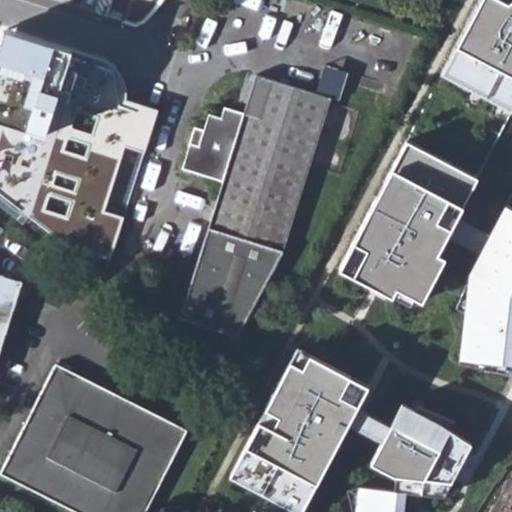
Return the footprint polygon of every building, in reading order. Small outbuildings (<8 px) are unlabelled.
[(413,307),(511,115),(511,0),(480,0),(339,267),(413,307)] [(0,185),(40,197),(32,221),(91,238),(117,154),(58,136),(54,150),(36,145),(54,84),(0,67),(0,185)] [(206,121),(202,138),(197,152),(188,150),(181,175),(220,187),(205,235),(177,325),(233,344),(280,258),(329,103),(253,81),(241,119),(222,113),(219,125),(206,121)] [(192,136),(188,150),(197,152),(202,138),(192,136)] [(511,204),(508,202),(470,269),(460,356),(511,360),(511,204)] [(0,362),(24,288),(0,280),(0,362)] [(302,511),(368,382),(297,345),(228,475),(294,511),(302,511)] [(144,511),(186,430),(55,368),(0,477),(0,479),(70,511),(144,511)] [(440,418),(401,397),(370,459),(395,474),(394,485),(357,481),(354,511),(404,511),(406,491),(418,492),(444,496),(472,439),(440,418)]
